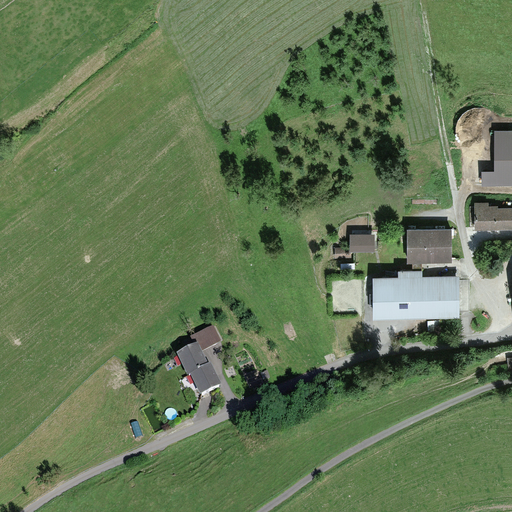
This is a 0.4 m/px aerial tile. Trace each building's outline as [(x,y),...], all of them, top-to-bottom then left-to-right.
[(511,132),(497,132),(496,172),(486,172),(485,182),(511,182),(511,132)] [(511,209),(478,209),(478,230),(511,230),(511,209)] [(452,230),(408,230),(408,264),(452,264),(452,230)] [(353,250),(376,250),(376,231),(350,231),(350,247),(336,246),(336,257),(353,258),(353,250)] [(460,279),(374,279),(374,316),(460,316),(460,279)] [(190,335),(194,343),(198,342),(202,350),(222,341),(214,324),(190,335)] [(194,343),(177,352),(187,374),(190,372),(201,367),(200,366),(208,362),(202,350),(198,342),(194,343)] [(211,361),(208,362),(200,366),(201,367),(190,372),(200,393),(221,383),(211,361)]
